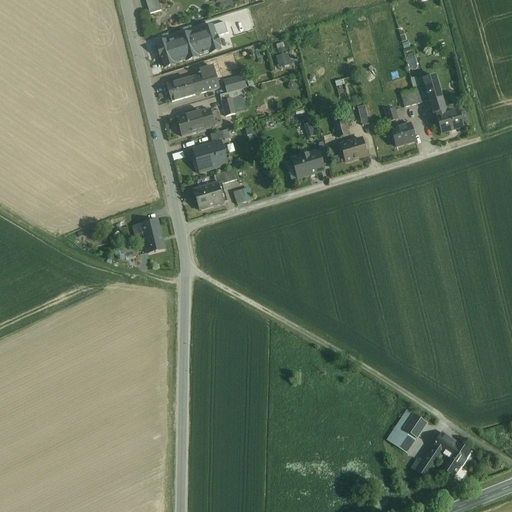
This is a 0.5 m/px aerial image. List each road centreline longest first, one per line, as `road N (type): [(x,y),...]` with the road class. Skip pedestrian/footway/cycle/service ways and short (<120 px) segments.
road 1 (track): [(184,267),(356,360),(511,463)]
road 2 (residential): [(479,139),(180,229)]
road 3 (residential): [(181,511),(180,229)]
road 4 (residential): [(180,229),(125,0)]
road 5 (track): [(184,280),(101,263),(0,209)]
